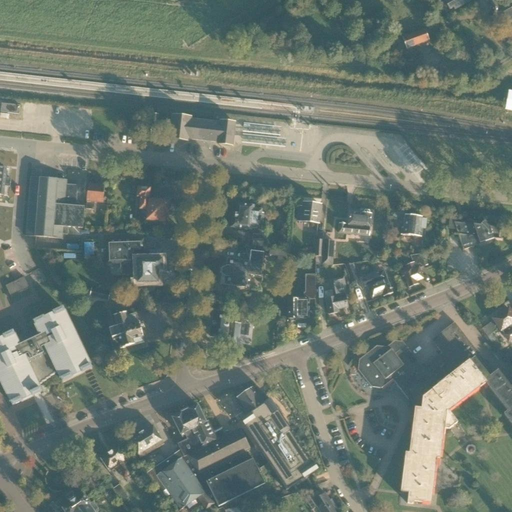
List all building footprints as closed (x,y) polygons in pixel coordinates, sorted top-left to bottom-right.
[(472,0),(446,0),(448,3),(446,4),(450,10),(454,8),(455,10),(472,0)] [(511,4),(506,7),(502,10),(496,0),(484,0),(497,22),(500,20),(506,29),(507,31),(511,28),(511,4)] [(402,38),(406,49),(429,41),(425,30),(402,38)] [(20,106),(2,104),(1,113),(19,115),(20,106)] [(159,115),(150,114),(148,127),(158,128),(159,115)] [(191,118),(172,116),(171,131),(170,140),(189,142),(189,140),(218,143),(218,144),(233,146),(235,124),(220,122),(220,123),(212,122),(191,120),(191,118)] [(283,137),(284,126),(268,124),(266,133),(246,131),(244,141),(288,146),(289,138),(283,137)] [(83,229),(84,207),(76,207),(78,186),(67,186),(67,183),(65,181),(50,180),(32,178),(30,180),(25,235),(26,236),(61,239),(63,238),(63,234),(67,234),(67,227),(83,229)] [(88,185),(87,205),(102,206),(101,211),(108,212),(108,201),(102,200),(104,186),(88,185)] [(150,189),(138,188),(138,197),(140,198),(139,209),(147,210),(146,220),(165,222),(166,212),(168,212),(169,201),(149,200),(150,189)] [(321,206),(305,204),(304,209),(300,208),(298,222),(319,224),(321,206)] [(255,207),(238,205),(236,218),(234,217),(232,228),(252,230),(252,227),(263,229),(265,214),(262,213),(262,210),(254,209),(255,207)] [(369,211),(366,211),(363,213),(362,213),(362,214),(350,213),(349,226),(346,225),(346,224),(340,224),(339,233),(369,237),(370,227),(371,214),(370,214),(369,211)] [(425,230),(426,219),(422,219),(422,217),(405,215),(403,229),(398,228),(397,235),(421,238),(422,229),(425,230)] [(457,223),(457,218),(450,217),(448,228),(456,229),(457,230),(463,250),(473,246),(472,245),(490,239),(498,239),(499,227),(488,226),(482,222),(480,225),(457,223)] [(121,264),(121,275),(137,275),(137,284),(164,284),(164,274),(162,274),(162,260),(140,260),(139,254),(143,254),(143,240),(107,241),(108,264),(121,264)] [(315,256),(323,257),(324,241),(316,240),(315,256)] [(322,265),(332,265),(334,241),(324,241),(322,265)] [(264,253),(251,251),(250,263),(228,260),(227,268),(223,269),(222,275),(221,275),(219,284),(247,288),(249,275),(261,276),(264,253)] [(405,276),(409,287),(417,284),(417,282),(423,279),(420,269),(426,267),(421,254),(410,256),(413,264),(406,266),(407,268),(401,270),(403,277),(405,276)] [(346,270),(352,284),(359,280),(354,267),(346,270)] [(393,293),(385,271),(362,279),(365,287),(368,286),(373,298),(383,294),(384,296),(393,293)] [(304,301),(289,301),(289,321),(290,321),(292,322),(296,322),(297,321),(299,321),(299,319),(309,320),(309,300),(316,300),(316,276),(306,276),(306,295),(304,295),(304,301)] [(24,277),(5,286),(11,297),(29,288),(24,277)] [(332,281),(335,299),(326,300),(329,315),(339,314),(338,310),(348,309),(346,296),(348,296),(345,279),(332,281)] [(91,296),(109,300),(110,293),(92,289),(91,296)] [(15,338),(12,332),(0,338),(0,379),(13,406),(41,392),(36,382),(58,372),(62,382),(91,368),(62,309),(34,322),(37,327),(15,338)] [(511,315),(508,310),(493,320),(501,331),(502,330),(505,335),(504,335),(505,336),(508,342),(511,339),(511,328),(510,325),(511,323),(511,315)] [(211,336),(211,337),(227,339),(226,348),(238,349),(240,334),(241,334),(241,336),(248,337),(250,325),(242,324),(242,326),(241,326),(241,324),(229,323),(230,314),(213,312),(211,336)] [(120,349),(145,342),(139,323),(138,324),(135,315),(126,317),(125,313),(114,316),(115,320),(109,321),(111,329),(110,329),(112,338),(110,339),(114,354),(121,352),(120,349)] [(359,360),(358,370),(371,387),(382,389),(384,387),(393,380),(409,400),(408,409),(413,409),(415,409),(409,455),(405,454),(400,492),(408,493),(406,504),(407,504),(413,505),(413,502),(430,504),(436,459),(436,458),(440,458),(444,429),(449,429),(457,422),(447,411),(448,410),(449,408),(477,387),(480,385),(494,374),(466,336),(456,323),(438,336),(432,341),(443,355),(423,369),(403,343),(395,342),(387,348),(376,346),(359,360)] [(491,323),(486,326),(491,334),(496,330),(491,323)] [(491,334),(486,326),(481,329),(493,347),(498,344),(491,334)] [(245,394),(238,399),(245,410),(243,411),(246,416),(247,416),(250,422),(244,425),(249,433),(262,452),(260,453),(268,464),(260,469),(263,475),(271,470),(286,491),(287,490),(288,490),(316,471),(318,470),(270,399),(264,404),(261,406),(259,402),(260,401),(259,400),(252,389),(245,394)] [(152,470),(147,474),(161,494),(166,490),(181,510),(198,498),(206,510),(209,508),(213,506),(214,505),(209,498),(213,496),(218,507),(267,483),(263,475),(260,469),(255,459),(206,482),(202,473),(243,452),(250,449),(240,429),(218,440),(208,421),(206,422),(198,406),(189,410),(192,415),(184,419),(182,414),(173,418),(181,435),(184,433),(187,439),(178,444),(181,450),(152,470)] [(284,411),(289,421),(300,416),(295,406),(284,411)] [(495,417),(445,458),(459,474),(462,471),(496,511),(511,511),(511,441),(506,434),(508,433),(495,417)] [(130,440),(141,458),(165,445),(154,426),(130,440)] [(117,466),(125,478),(132,473),(124,461),(127,459),(125,457),(126,456),(119,446),(101,459),(109,472),(117,466)] [(113,489),(122,503),(128,498),(119,485),(113,489)] [(321,495),(318,489),(304,498),(312,509),(316,506),(319,511),(336,511),(338,511),(331,499),(329,501),(324,493),(321,495)] [(94,511),(89,504),(90,503),(83,494),(62,508),(64,511),(94,511)]
